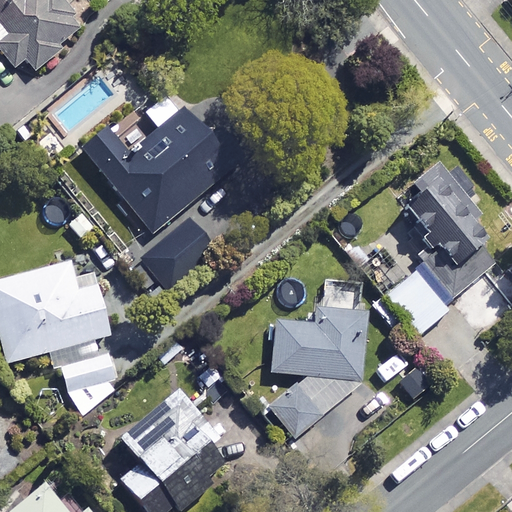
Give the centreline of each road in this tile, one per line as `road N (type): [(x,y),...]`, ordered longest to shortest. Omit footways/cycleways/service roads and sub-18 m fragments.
road 1 (residential): [(511,411),(386,511)]
road 2 (tertiary): [(412,0),(511,120)]
